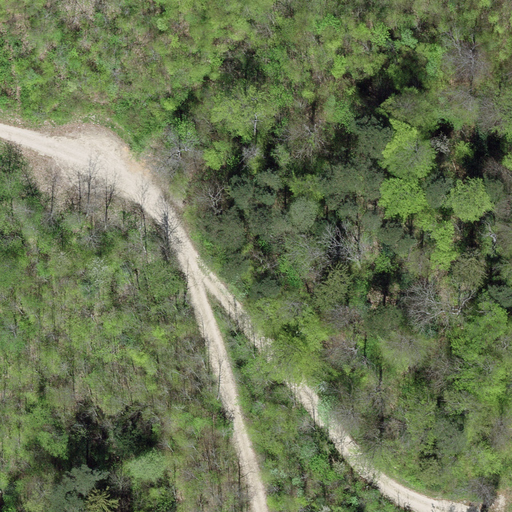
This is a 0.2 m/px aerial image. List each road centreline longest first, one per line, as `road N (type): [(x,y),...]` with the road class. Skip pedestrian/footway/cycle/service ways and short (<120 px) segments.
road 1 (track): [(188,251),(357,457),(396,490),(453,511)]
road 2 (track): [(188,251),(258,511)]
road 3 (track): [(0,133),(126,177),(162,208),(188,251)]
